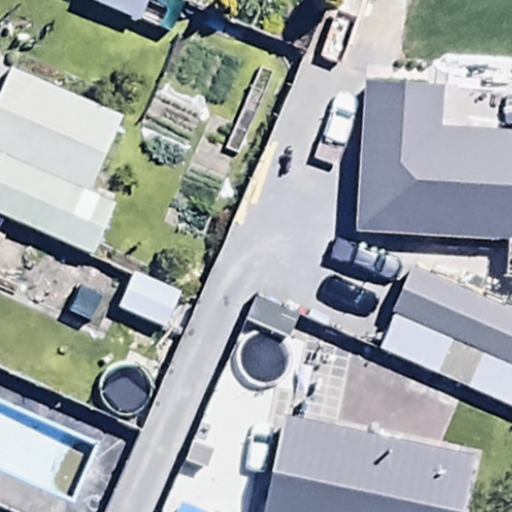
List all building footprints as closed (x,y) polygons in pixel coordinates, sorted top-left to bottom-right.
[(358,68),(345,229),(500,236),(499,259),(511,259),(511,130),(428,127),(430,71),(358,68)] [(86,192),(117,118),(1,69),(0,71),(0,217),(89,255),(111,202),(86,192)] [(511,310),(410,263),(371,346),(511,412),(511,310)] [(97,415),(136,432),(193,296),(125,267),(108,308),(136,321),(97,415)] [(454,511),(466,451),(273,416),(255,511),(454,511)]
